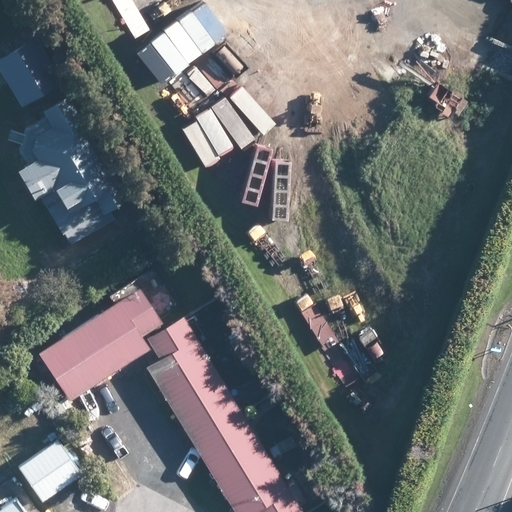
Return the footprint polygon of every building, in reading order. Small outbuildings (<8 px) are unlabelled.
[(185,62),(164,37),(144,54),(165,79),(185,62)] [(91,203),(72,166),(22,191),(41,229),(91,203)] [(128,287),(29,351),(61,401),(141,348),(133,335),(152,322),(128,287)] [(189,342),(177,321),(172,315),(137,337),(150,359),(137,367),(227,511),(294,511),(296,511),(294,509),(280,487),(250,437),(223,396),(189,342)] [(8,470),(32,505),(74,475),(49,440),(39,447),(8,470)] [(0,511),(18,511),(9,497),(0,503),(0,511)]
